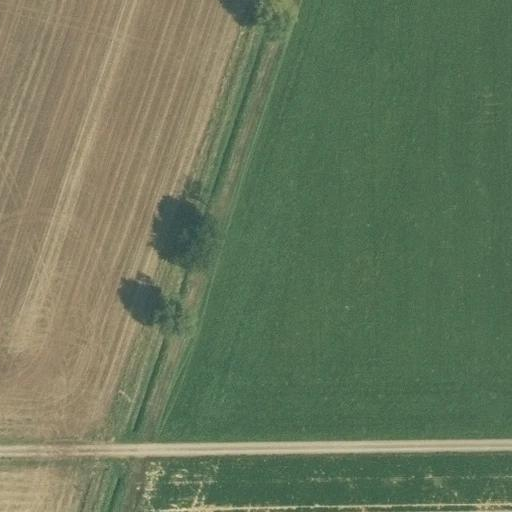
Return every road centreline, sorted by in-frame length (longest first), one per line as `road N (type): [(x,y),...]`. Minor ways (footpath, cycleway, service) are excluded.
road 1 (track): [(290,0),(120,511)]
road 2 (track): [(511,447),(0,453)]
